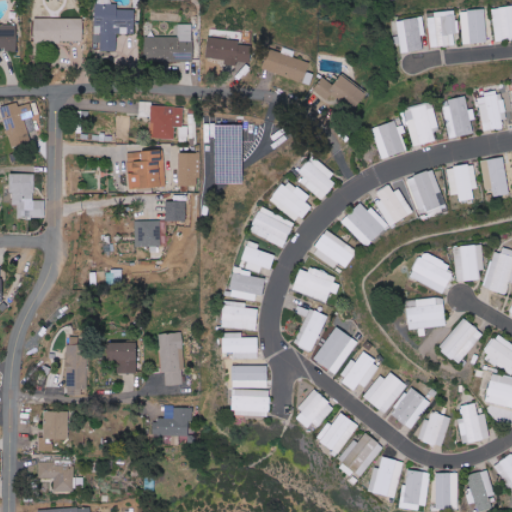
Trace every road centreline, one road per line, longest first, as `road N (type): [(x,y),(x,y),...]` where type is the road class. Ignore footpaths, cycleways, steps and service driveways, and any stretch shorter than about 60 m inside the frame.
road 1 (residential): [(12,511),(15,369),(56,256),(59,92)]
road 2 (residential): [(0,92),(319,123)]
